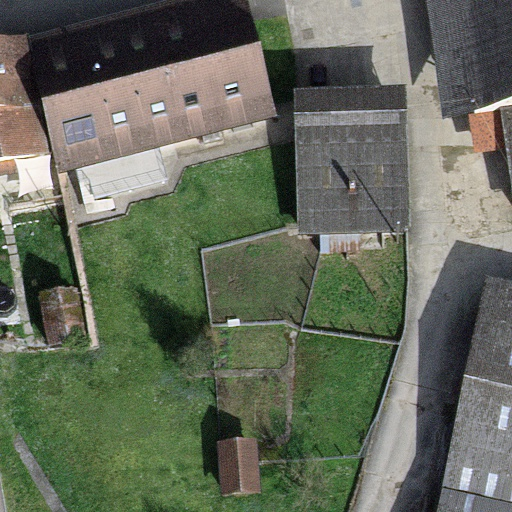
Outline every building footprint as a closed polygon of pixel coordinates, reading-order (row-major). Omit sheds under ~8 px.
[(511,0),(428,0),(449,134),(511,123),(511,0)] [(239,18),(32,62),(56,177),(263,133),(239,18)] [(0,189),(56,177),(32,62),(0,68),(0,189)] [(304,115),(301,234),(395,236),(398,117),(304,115)] [(511,200),(511,141),(500,143),(509,201),(511,200)] [(511,511),(511,304),(490,300),(448,511),(511,511)] [(252,440),(221,442),(225,495),(256,493),(252,440)]
